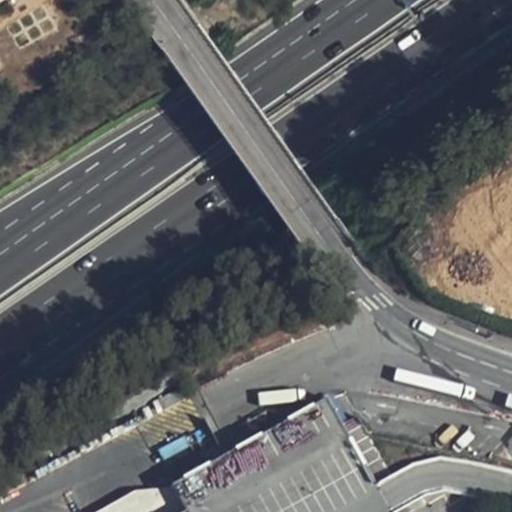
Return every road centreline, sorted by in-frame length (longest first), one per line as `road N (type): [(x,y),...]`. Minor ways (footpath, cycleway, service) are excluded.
road 1 (motorway): [(0,350),(501,0)]
road 2 (residential): [(170,0),(392,326),(511,370)]
road 3 (motorway): [(379,0),(72,213)]
